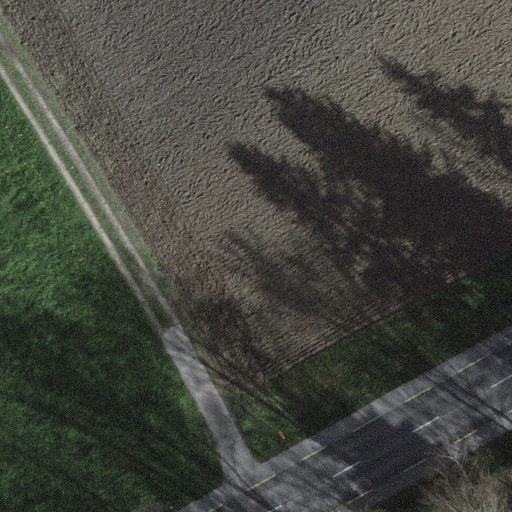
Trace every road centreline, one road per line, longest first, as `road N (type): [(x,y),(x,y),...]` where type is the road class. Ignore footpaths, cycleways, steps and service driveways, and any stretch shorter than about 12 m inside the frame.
road 1 (track): [(0,60),(216,411),(247,511)]
road 2 (secondary): [(511,370),(268,511)]
